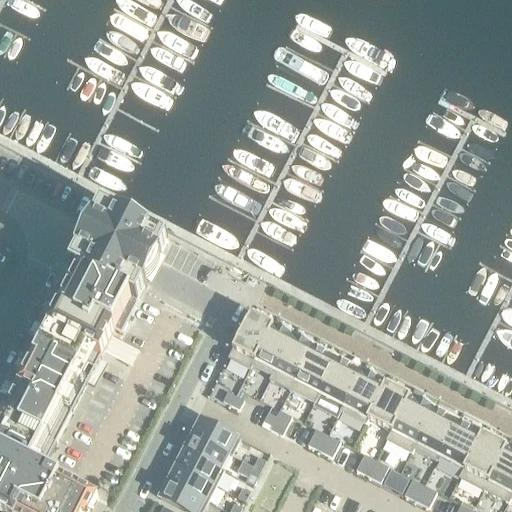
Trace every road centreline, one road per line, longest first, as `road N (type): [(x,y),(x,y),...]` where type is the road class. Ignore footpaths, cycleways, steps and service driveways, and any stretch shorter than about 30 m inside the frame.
road 1 (residential): [(220,311),(59,228)]
road 2 (residential): [(316,465),(183,395)]
road 3 (residential): [(183,395),(122,511)]
road 4 (residential): [(0,337),(59,228)]
